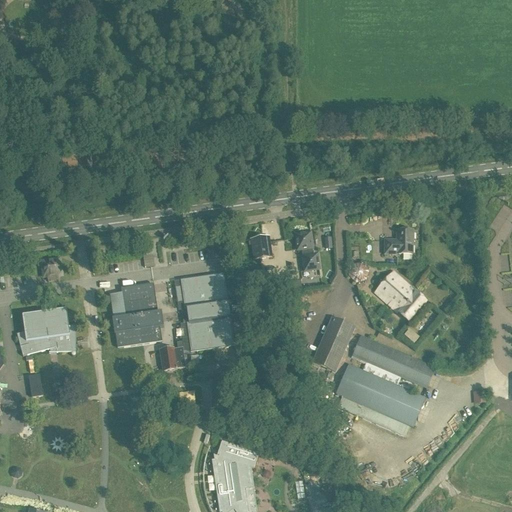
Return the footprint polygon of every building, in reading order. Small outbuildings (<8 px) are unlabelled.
[(385,255),(412,255),(412,232),(397,232),(397,242),(385,242),(385,255)] [(298,251),(302,251),(302,257),(304,272),(319,270),(317,255),(313,256),(312,249),(310,234),(296,236),(298,251)] [(253,261),(272,257),(269,237),(250,241),(253,261)] [(42,265),(43,272),(43,274),(49,278),(47,280),(48,283),(58,282),(58,279),(56,277),(61,272),(60,265),(54,261),(47,262),(44,265),(42,265)] [(352,266),(348,277),(355,285),(366,282),(369,272),(362,264),(352,266)] [(248,289),(265,285),(262,271),(245,275),(248,289)] [(393,273),(375,294),(409,324),(427,303),(393,273)] [(186,324),(191,354),(234,347),(230,319),(239,317),(237,302),(228,303),(224,275),(180,281),(184,311),(187,310),(188,324),(186,324)] [(115,335),(117,349),(162,343),(160,329),(164,328),(163,327),(159,328),(157,315),(161,314),(161,313),(158,313),(153,285),(121,290),(125,318),(112,320),(114,335),(115,335)] [(23,319),(23,318),(22,318),(25,334),(17,336),(23,358),(27,357),(56,350),(56,354),(71,354),(71,356),(71,357),(72,357),(72,358),(73,358),(74,358),(75,358),(75,357),(76,356),(75,328),(68,328),(66,312),(65,312),(65,313),(23,319)] [(335,374),(355,329),(332,319),(312,364),(335,374)] [(427,389),(435,370),(361,338),(353,356),(427,389)] [(160,352),(163,372),(186,369),(183,348),(160,352)] [(413,429),(426,399),(349,366),(336,395),(375,412),(371,419),(404,434),(407,426),(413,429)] [(39,376),(29,378),(32,399),(43,397),(39,376)] [(485,392),(473,393),(474,405),(486,404),(485,392)] [(256,511),(254,490),(254,489),(253,489),(250,469),(254,470),(258,455),(222,443),(217,457),(214,457),(214,456),(221,511),(256,511)] [(261,448),(258,455),(266,458),(268,451),(261,448)]
